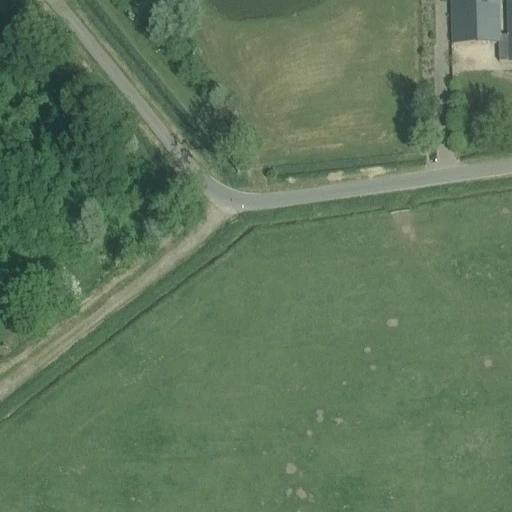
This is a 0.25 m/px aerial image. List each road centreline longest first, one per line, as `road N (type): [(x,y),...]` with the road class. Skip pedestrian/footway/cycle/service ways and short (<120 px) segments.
road 1 (track): [(0,391),(197,240),(227,203)]
road 2 (unclassified): [(227,203),(511,167)]
road 3 (unclassified): [(227,203),(44,0)]
